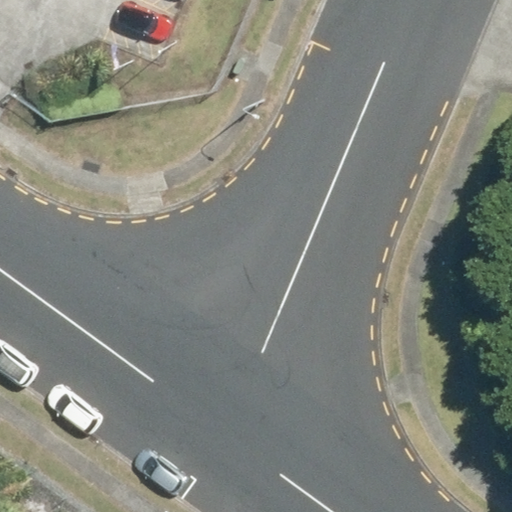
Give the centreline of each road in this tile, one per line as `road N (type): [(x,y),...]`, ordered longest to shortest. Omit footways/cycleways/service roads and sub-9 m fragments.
road 1 (unclassified): [(225,437),(410,0)]
road 2 (unclassified): [(225,437),(0,269)]
road 3 (unclassified): [(328,511),(225,437)]
